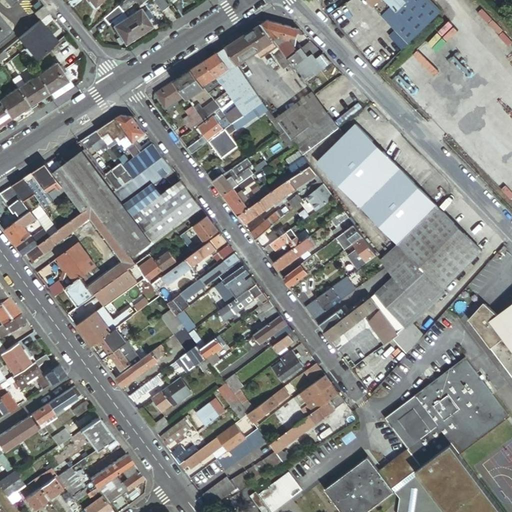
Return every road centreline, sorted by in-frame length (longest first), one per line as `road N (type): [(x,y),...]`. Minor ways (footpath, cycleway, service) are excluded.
road 1 (residential): [(123,82),(370,413)]
road 2 (residential): [(511,224),(294,0)]
road 3 (unclassified): [(171,484),(0,252)]
road 4 (tertiary): [(123,82),(249,0)]
road 5 (tertiary): [(0,162),(123,82)]
